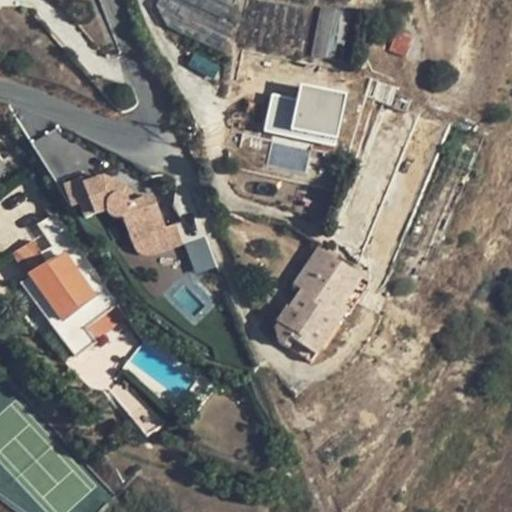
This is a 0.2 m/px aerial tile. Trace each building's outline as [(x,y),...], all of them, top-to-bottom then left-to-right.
[(226,21),(180,0),(158,0),(156,7),(167,29),(221,53),(234,25),(226,21)] [(236,0),(180,0),(226,21),(236,0)] [(324,5),(313,55),(343,61),(353,11),(324,5)] [(407,57),(413,39),(397,33),(391,49),(407,57)] [(338,147),(349,97),(304,88),(301,99),(276,94),(268,132),(338,147)] [(383,102),(331,239),(350,256),(406,112),(383,102)] [(418,114),(364,260),(370,265),(384,270),(439,121),(418,114)] [(456,127),(433,182),(460,193),(484,138),(456,127)] [(81,179),(64,186),(72,209),(80,206),(85,220),(107,212),(108,214),(110,216),(114,219),(118,219),(122,218),(131,244),(151,237),(157,254),(183,244),(176,225),(165,229),(153,197),(138,203),(129,206),(127,200),(124,198),(123,197),(126,189),(103,179),(84,186),(81,179)] [(410,237),(414,239),(433,247),(437,249),(460,193),(433,182),(410,237)] [(134,195),(126,189),(123,197),(124,198),(127,200),(129,206),(138,203),(134,195)] [(41,313),(74,358),(95,341),(94,341),(86,330),(117,305),(55,212),(41,222),(64,257),(49,266),(33,240),(15,252),(30,277),(31,276),(51,306),(41,313)] [(198,275),(221,267),(209,235),(187,243),(198,275)] [(157,254),(151,237),(131,244),(135,251),(141,255),(144,256),(152,256),(157,254)] [(433,247),(414,239),(404,262),(423,270),(433,247)] [(289,310),(287,309),(278,323),(280,324),(275,331),(280,344),(290,351),(311,364),(346,311),(350,314),(370,283),(318,250),(298,280),(305,285),(289,310)] [(41,313),(51,306),(31,276),(30,277),(19,284),(41,313)] [(117,305),(86,330),(94,341),(125,315),(117,305)]
